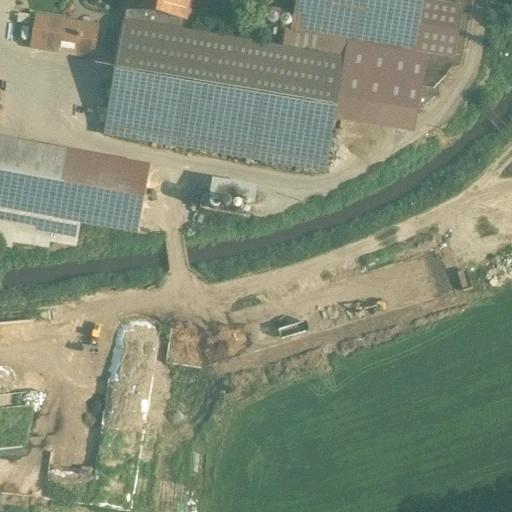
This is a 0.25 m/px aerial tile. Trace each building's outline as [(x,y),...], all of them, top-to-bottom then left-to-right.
[(126,0),(122,23),(181,33),(181,32),(186,0),(126,0)] [(420,0),(296,0),(291,31),(412,51),(420,0)] [(95,28),(49,20),(44,50),(90,58),(95,28)] [(342,60),(181,32),(181,33),(122,23),(105,125),(325,162),(342,60)] [(69,154),(0,141),(0,210),(57,221),(69,154)] [(151,167),(69,154),(57,221),(139,234),(151,167)] [(198,204),(246,213),(250,186),(203,178),(198,204)]
